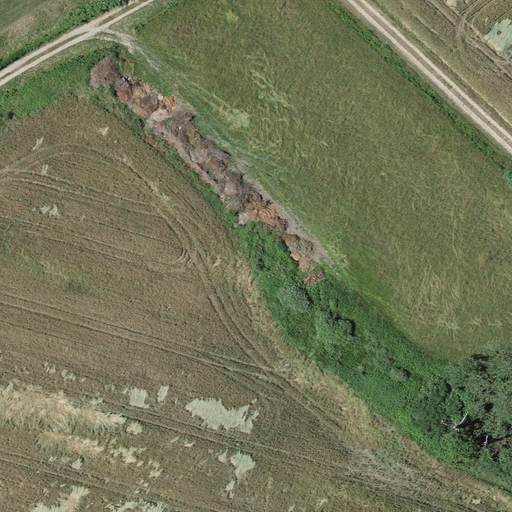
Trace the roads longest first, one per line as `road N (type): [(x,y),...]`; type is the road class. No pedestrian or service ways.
road 1 (track): [(358,0),(511,140)]
road 2 (track): [(0,79),(146,0)]
